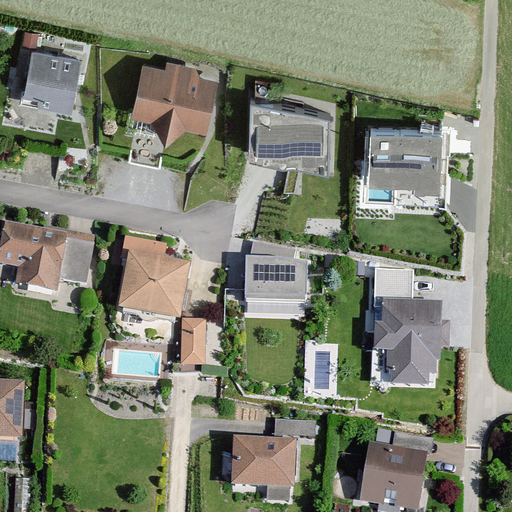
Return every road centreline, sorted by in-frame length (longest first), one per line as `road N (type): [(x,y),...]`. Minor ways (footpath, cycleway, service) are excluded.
road 1 (residential): [(475,404),(492,0)]
road 2 (residential): [(211,231),(0,191)]
